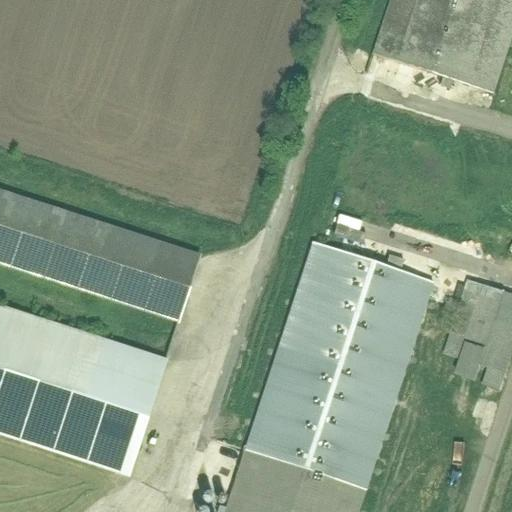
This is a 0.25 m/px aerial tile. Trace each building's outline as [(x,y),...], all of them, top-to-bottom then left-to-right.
[(511,0),(392,0),(373,59),(492,96),(511,31),(511,0)] [(201,265),(0,198),(0,268),(179,329),(201,265)] [(361,511),(433,290),(312,250),(226,511),(361,511)] [(485,386),(504,393),(511,370),(511,295),(469,282),(444,357),(463,364),(459,377),(480,384),(483,376),(488,377),(485,386)] [(169,363),(0,309),(0,439),(132,480),(169,363)]
